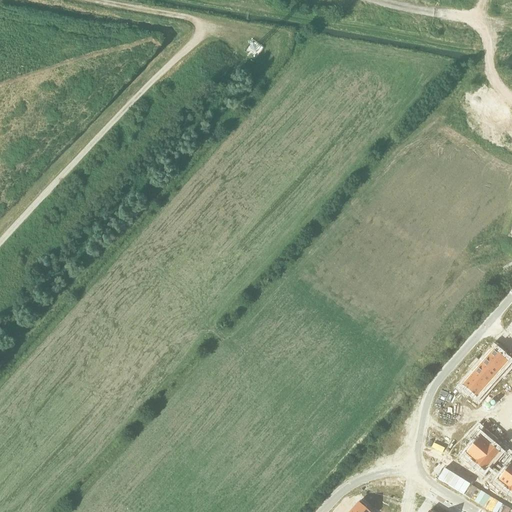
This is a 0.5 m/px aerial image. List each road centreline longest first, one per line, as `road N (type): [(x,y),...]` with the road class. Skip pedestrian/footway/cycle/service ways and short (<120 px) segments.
road 1 (track): [(91,0),(194,19),(195,35),(0,243)]
road 2 (residential): [(486,323),(432,384),(414,448)]
